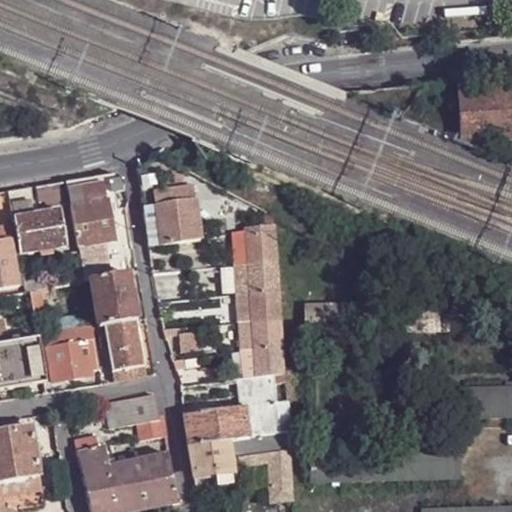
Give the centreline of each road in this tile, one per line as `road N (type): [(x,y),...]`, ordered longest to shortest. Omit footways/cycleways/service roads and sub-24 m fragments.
road 1 (tertiary): [(127,140),(326,73),(511,56)]
road 2 (residential): [(127,140),(167,385)]
road 3 (tertiary): [(0,168),(127,140)]
road 4 (residential): [(167,385),(191,511)]
